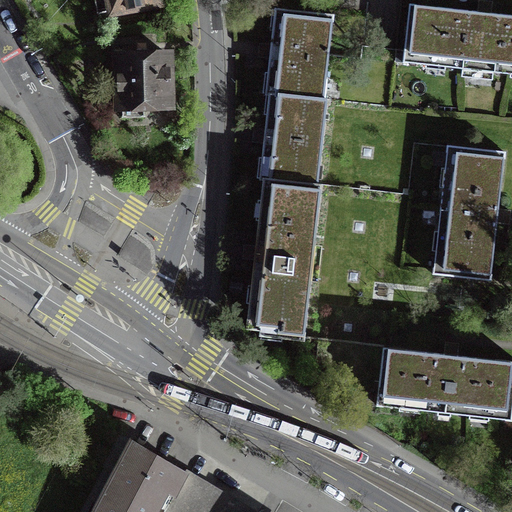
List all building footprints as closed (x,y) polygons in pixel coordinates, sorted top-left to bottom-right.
[(95,0),(98,13),(112,10),(112,11),(158,2),(157,0),(95,0)] [(511,15),(484,12),(410,4),(404,54),(403,62),(511,73),(511,15)] [(266,93),(327,100),(327,99),(324,99),(330,46),(333,15),(276,9),(271,50),(266,93)] [(117,56),(119,106),(121,106),(122,117),(145,116),(144,105),(170,105),(169,54),(150,55),(150,51),(146,48),(142,49),(138,49),(134,52),(134,55),(117,56)] [(265,138),(260,178),(321,185),(321,184),(318,183),(327,100),(266,93),(266,94),(270,94),(265,138)] [(505,152),(447,145),(433,273),(491,279),(498,215),(505,152)] [(321,185),(260,178),(260,179),(264,179),(255,255),(247,333),(304,339),(321,185)] [(511,361),(451,354),(384,347),(377,404),(511,419),(511,413),(511,361)] [(91,511),(156,511),(169,490),(174,493),(185,472),(130,442),(91,511)] [(257,511),(185,472),(174,493),(163,511),(257,511)]
